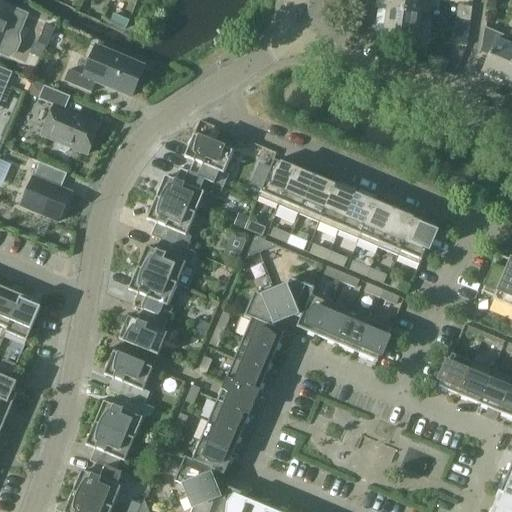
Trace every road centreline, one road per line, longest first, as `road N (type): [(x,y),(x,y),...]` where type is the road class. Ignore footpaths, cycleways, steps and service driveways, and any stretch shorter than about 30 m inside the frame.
road 1 (residential): [(470,225),(280,143),(224,110),(213,89)]
road 2 (residential): [(90,303),(97,231),(111,191),(157,128),(213,89)]
road 3 (residential): [(511,130),(300,38)]
road 4 (residential): [(293,354),(243,478),(326,511)]
road 5 (residential): [(33,511),(61,442),(90,303)]
road 6 (residential): [(399,397),(470,225)]
road 7 (residential): [(464,511),(495,436),(399,397)]
